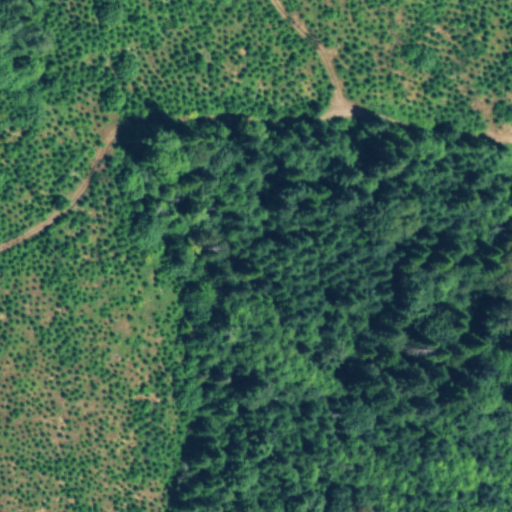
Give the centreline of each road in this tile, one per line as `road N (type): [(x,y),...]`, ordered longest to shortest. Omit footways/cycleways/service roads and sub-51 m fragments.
road 1 (residential): [(511,140),(447,144),(345,117),(272,130),(78,128),(62,84),(0,21)]
road 2 (residential): [(89,130),(78,168),(0,238)]
road 3 (track): [(412,511),(431,480),(511,454)]
